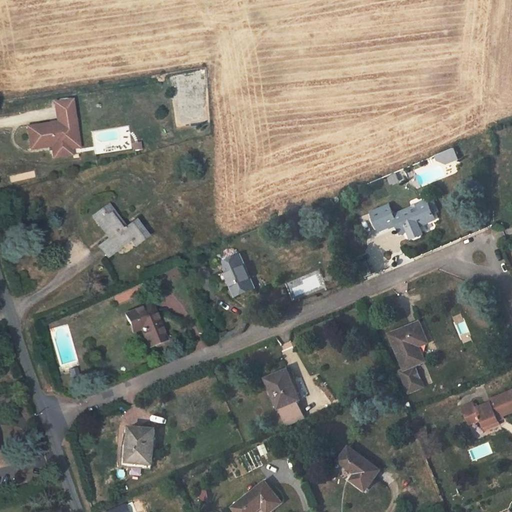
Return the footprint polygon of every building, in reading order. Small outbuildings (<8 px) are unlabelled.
[(51,121),(27,125),(30,147),(51,144),(52,150),(71,147),(69,135),(77,133),(72,98),(54,101),(57,120),(58,124),(51,125),(51,121)] [(71,147),(52,150),(53,156),(72,153),(71,147)] [(428,164),(416,169),(422,185),(441,178),(438,169),(459,161),(454,148),(434,156),(437,163),(429,166),(428,164)] [(429,203),(428,201),(394,215),(390,205),(371,213),(379,231),(396,223),(401,233),(435,218),(433,212),(429,203)] [(437,210),(433,201),(429,203),(433,212),(437,210)] [(93,216),(106,233),(109,231),(113,236),(110,238),(100,245),(109,257),(131,240),(135,246),(147,237),(135,221),(126,228),(118,218),(109,207),(102,213),(101,212),(93,216)] [(241,255),(223,263),(226,272),(229,278),(237,296),(255,288),(241,255)] [(338,268),(329,271),(331,275),(335,274),(337,278),(341,276),(338,268)] [(229,278),(226,272),(219,275),(222,281),(229,278)] [(151,304),(125,315),(133,332),(141,329),(149,347),(166,340),(151,304)] [(419,322),(390,334),(404,369),(424,361),(418,346),(427,342),(419,322)] [(287,370),(266,379),(287,426),(306,418),(298,400),(300,399),(287,370)] [(474,403),(461,408),(469,425),(481,420),(485,430),(500,423),(498,418),(511,411),(511,390),(490,400),(491,403),(477,408),(474,403)] [(155,429),(130,427),(127,462),(152,464),(155,429)] [(349,447),(338,461),(355,473),(351,479),(365,490),(380,470),(349,447)] [(265,482),(233,507),(236,511),(254,511),(262,506),(267,511),(269,511),(282,503),(265,482)]
